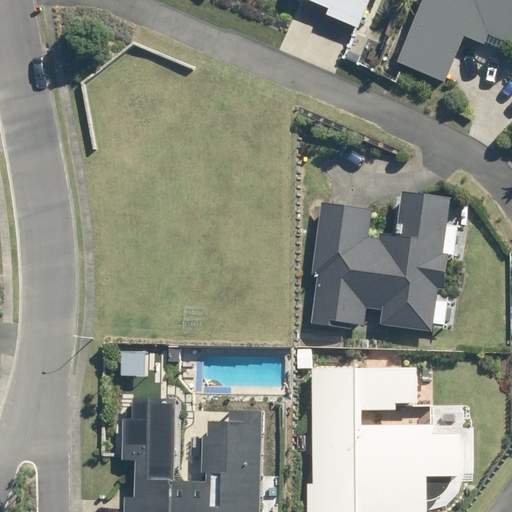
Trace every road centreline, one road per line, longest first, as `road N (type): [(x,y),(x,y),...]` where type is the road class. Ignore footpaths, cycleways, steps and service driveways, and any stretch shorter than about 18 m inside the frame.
road 1 (residential): [(110,0),(436,134),(511,195)]
road 2 (residential): [(48,373),(47,228),(7,0)]
road 3 (residential): [(48,373),(56,511)]
